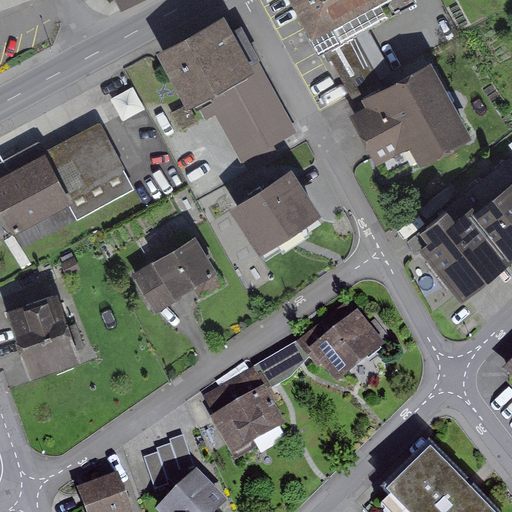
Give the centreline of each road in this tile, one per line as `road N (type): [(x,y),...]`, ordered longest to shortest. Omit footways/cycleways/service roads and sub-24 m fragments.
road 1 (residential): [(27,496),(381,250)]
road 2 (residential): [(381,250),(246,0)]
road 3 (residential): [(312,511),(451,376)]
road 4 (residential): [(451,376),(381,250)]
road 5 (secondary): [(0,105),(105,46)]
